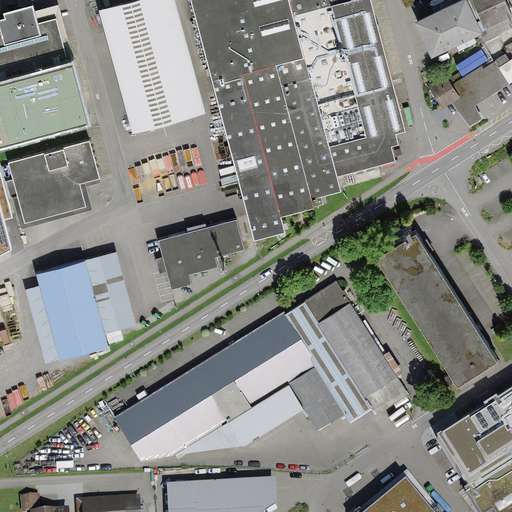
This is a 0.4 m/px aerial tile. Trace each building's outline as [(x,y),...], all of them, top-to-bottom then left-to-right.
[(176,0),(112,0),(100,3),(132,125),(205,106),(176,0)] [(194,0),(255,231),(285,223),(281,208),(323,197),(321,190),(340,185),(336,170),(395,155),(391,140),(399,138),(396,128),(404,126),(370,0),(194,0)] [(457,0),(419,19),(435,51),(455,41),(459,50),(511,24),(511,18),(502,0),(457,0)] [(0,120),(5,138),(83,118),(55,12),(30,19),(27,6),(0,13),(0,26),(0,27),(0,26),(0,120)] [(484,47),(457,60),(462,70),(489,57),(484,47)] [(475,104),(511,80),(511,57),(507,51),(452,86),(446,77),(429,88),(443,109),(453,102),(470,129),(485,120),(475,104)] [(99,177),(89,139),(7,161),(24,224),(84,208),(78,183),(99,177)] [(0,248),(12,242),(6,221),(16,218),(0,159),(0,248)] [(235,215),(157,236),(170,285),(190,280),(188,270),(217,263),(215,253),(243,246),(235,215)] [(408,238),(377,258),(459,385),(498,360),(416,232),(412,235),(410,232),(406,235),(408,238)] [(82,263),(101,335),(117,331),(97,259),(82,263)] [(101,335),(82,263),(33,276),(36,287),(56,361),(104,348),(101,335)] [(337,280),(298,306),(367,416),(407,390),(337,280)] [(42,365),(56,361),(36,287),(22,291),(42,365)] [(318,427),(345,410),(284,312),(112,413),(140,458),(243,440),(301,405),(318,427)] [(480,414),(437,441),(469,490),(511,461),(511,395),(500,403),(497,399),(478,412),(480,414)] [(511,511),(511,461),(469,490),(465,494),(476,511),(491,511),(494,510),(495,511),(511,511)] [(431,511),(406,479),(363,511),(431,511)] [(275,481),(170,487),(170,511),(267,511),(277,507),(275,481)] [(38,494),(23,495),(24,509),(39,508),(38,494)] [(137,511),(137,497),(77,500),(77,511),(137,511)]
